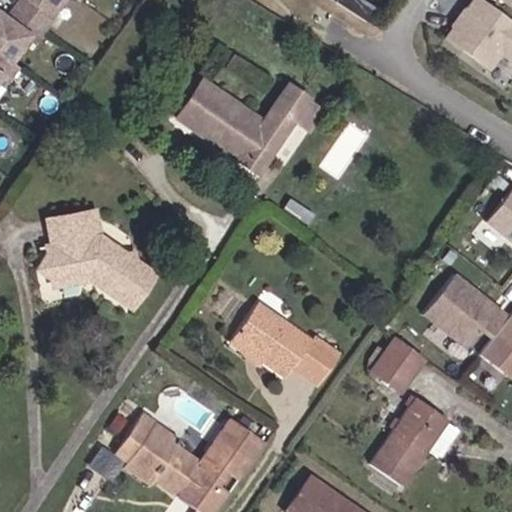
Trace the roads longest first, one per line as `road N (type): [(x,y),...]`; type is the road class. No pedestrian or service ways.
road 1 (unknown): [(246,511),(349,364)]
road 2 (residential): [(511,139),(381,58)]
